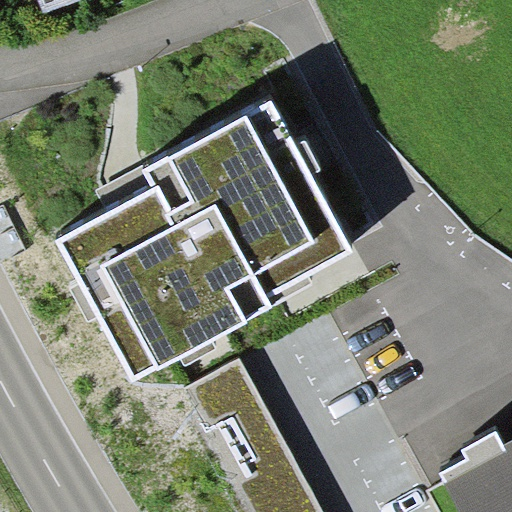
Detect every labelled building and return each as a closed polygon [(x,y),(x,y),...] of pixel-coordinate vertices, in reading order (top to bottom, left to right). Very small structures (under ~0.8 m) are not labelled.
[(38,0),(44,14),(78,0),(38,0)] [(272,101),(144,169),(154,187),(109,211),(55,240),(80,284),(97,318),(132,381),(158,367),(160,370),(181,359),(213,341),(248,323),(247,321),(273,306),(269,298),(309,276),(353,252),(311,175),(296,146),(272,101)] [(306,141),(296,146),(311,175),(321,169),(306,141)] [(154,187),(144,169),(142,166),(98,190),(109,211),(154,187)] [(314,284),(309,276),(269,298),(273,306),(314,284)] [(97,318),(80,284),(72,288),(89,322),(97,318)] [(217,348),(213,341),(181,359),(185,366),(217,348)] [(323,511),(240,358),(184,388),(250,511),(323,511)] [(446,483),(507,450),(504,444),(497,431),(462,450),(467,458),(440,473),(446,483)] [(507,450),(446,483),(461,511),(511,511),(511,440),(504,444),(507,450)]
